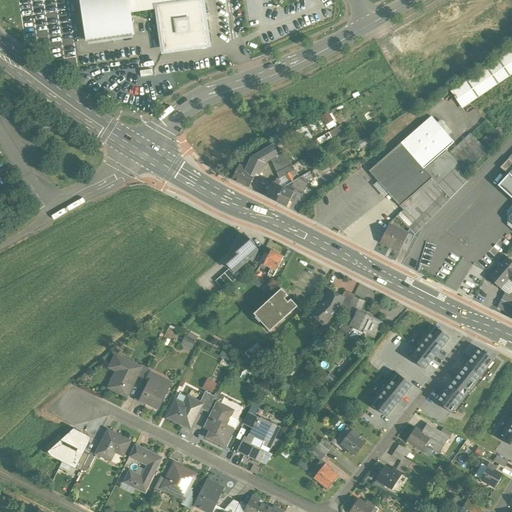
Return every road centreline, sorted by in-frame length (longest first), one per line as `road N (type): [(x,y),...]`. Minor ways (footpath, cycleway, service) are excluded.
road 1 (secondary): [(479,323),(143,153)]
road 2 (tertiary): [(143,153),(197,99),(374,20)]
road 3 (residential): [(317,511),(110,410),(76,406)]
road 4 (residential): [(479,323),(328,511)]
road 5 (secondary): [(143,153),(0,47)]
